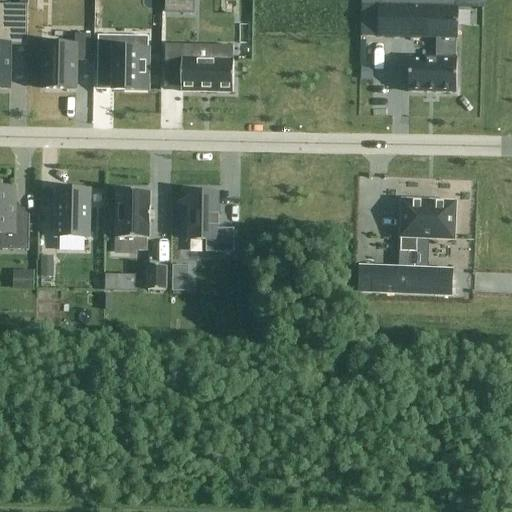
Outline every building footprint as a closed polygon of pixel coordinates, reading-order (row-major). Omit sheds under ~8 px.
[(0,89),(10,89),(11,45),(28,46),(28,5),(0,4),(0,89)] [(458,41),(458,8),(378,6),(378,39),(436,40),(436,60),(409,59),(409,93),(456,94),(457,60),(456,60),(456,41),(458,41)] [(44,46),(43,91),(76,92),(76,63),(90,64),(90,37),(75,37),(75,47),(44,46)] [(98,38),(98,72),(113,72),(113,90),(126,90),(126,92),(148,92),(148,52),(132,52),(132,50),(115,50),(116,38),(98,38)] [(162,46),(161,74),(177,75),(177,93),(229,94),(230,62),(187,61),(187,46),(162,46)] [(15,189),(0,189),(0,235),(1,235),(1,251),(29,251),(29,216),(14,216),(15,189)] [(57,190),(56,238),(88,239),(89,191),(57,190)] [(118,192),(117,240),(131,240),(131,252),(147,252),(147,240),(149,240),(150,192),(118,192)] [(219,194),(188,193),(187,241),(206,242),(206,254),(234,254),(235,230),(219,230),(219,194)] [(454,238),(454,202),(402,201),(402,237),(403,237),(402,251),(416,252),(417,238),(454,238)] [(148,267),(148,291),(166,292),(166,268),(148,267)] [(360,269),(359,293),(451,296),(452,272),(360,269)]
